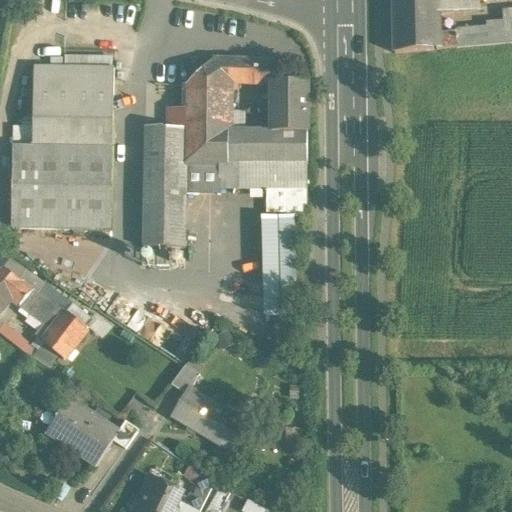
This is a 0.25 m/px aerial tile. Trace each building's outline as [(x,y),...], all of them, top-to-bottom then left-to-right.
[(434,0),(392,0),(393,17),(435,14),(434,0)] [(434,0),(435,14),(475,11),(475,0),(434,0)] [(500,24),(482,25),(483,31),(451,35),(451,37),(453,37),(455,52),(511,45),(511,12),(499,13),(500,24)] [(435,14),(393,17),(393,58),(455,52),(453,37),(451,37),(435,38),(435,14)] [(307,135),(271,135),(271,133),(229,133),(230,84),(254,85),(253,64),(213,62),(186,88),(185,130),(145,130),(143,250),(184,250),(186,197),(186,166),(218,166),(218,190),(307,190),(306,167),(307,167),(307,135)] [(273,64),(253,64),(254,85),(271,86),(271,84),(273,84),(273,64)] [(113,70),(33,69),(32,150),(112,151),(113,70)] [(273,84),(271,84),(271,85),(271,86),(271,133),(271,135),(307,135),(307,85),(273,84)] [(32,150),(12,149),(11,231),(111,232),(112,151),(32,150)] [(218,166),(186,166),(186,197),(219,197),(218,190),(218,166)] [(307,190),(265,191),(266,319),(273,319),(273,317),(295,316),(295,318),(295,220),(303,220),(303,207),(307,207),(307,190)] [(182,254),(168,254),(168,268),(182,268),(182,254)] [(309,286),(308,269),(299,269),(299,286),(309,286)] [(33,293),(4,271),(0,275),(0,310),(10,301),(19,308),(20,307),(33,293)] [(55,308),(33,293),(20,307),(53,331),(66,314),(55,308)] [(88,330),(67,314),(53,331),(43,345),(63,362),(88,330)] [(295,316),(273,317),(273,319),(273,329),(295,327),(295,318),(295,316)] [(37,354),(2,327),(0,330),(0,336),(32,361),(37,354)] [(295,327),(273,329),(274,340),(296,339),(295,327)] [(202,370),(189,362),(185,367),(198,376),(202,370)] [(198,376),(185,367),(171,387),(186,396),(189,391),(189,392),(200,377),(198,376)] [(189,392),(189,391),(186,396),(172,419),(224,449),(240,422),(189,392)] [(118,434),(69,401),(45,435),(96,469),(113,444),(119,434),(118,434)] [(138,432),(125,423),(118,434),(119,434),(113,444),(124,452),(138,432)] [(500,511),(504,477),(469,473),(465,511),(500,511)] [(203,476),(187,508),(193,511),(200,511),(215,482),(203,476)] [(511,511),(511,476),(507,476),(503,511),(511,511)] [(175,511),(184,495),(149,478),(132,511),(175,511)]
